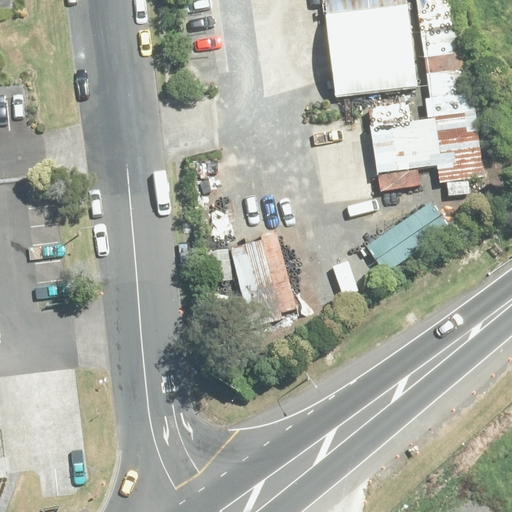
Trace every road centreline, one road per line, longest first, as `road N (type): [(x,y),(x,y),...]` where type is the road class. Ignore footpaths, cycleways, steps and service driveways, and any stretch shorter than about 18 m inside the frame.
road 1 (tertiary): [(104,0),(151,426),(186,511)]
road 2 (primary): [(192,511),(353,389),(511,291)]
road 3 (primary): [(511,308),(273,511)]
road 4 (unknown): [(139,317),(0,335)]
road 5 (unknown): [(121,151),(0,162)]
